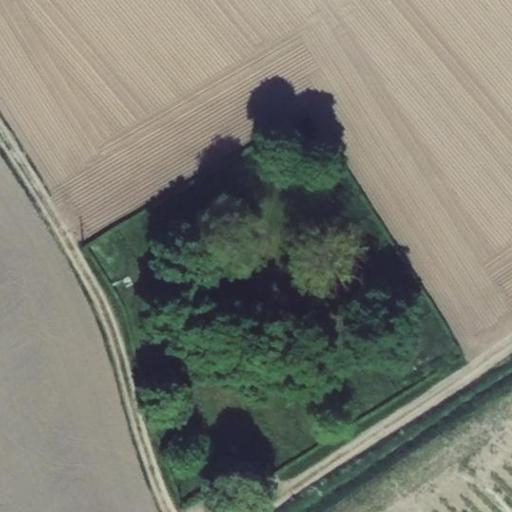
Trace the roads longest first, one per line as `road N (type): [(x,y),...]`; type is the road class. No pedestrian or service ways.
road 1 (track): [(170,511),(100,302),(0,128)]
road 2 (track): [(271,511),(511,351)]
